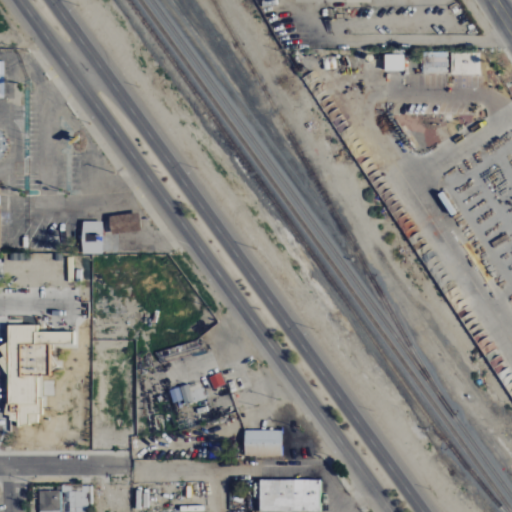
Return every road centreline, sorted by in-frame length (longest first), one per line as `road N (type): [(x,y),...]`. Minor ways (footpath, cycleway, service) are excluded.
road 1 (primary): [(422,511),(50,0)]
road 2 (primary): [(18,0),(389,511)]
road 3 (residential): [(0,470),(127,470)]
